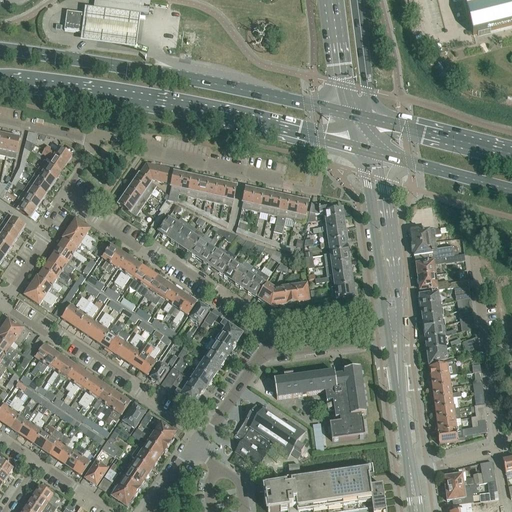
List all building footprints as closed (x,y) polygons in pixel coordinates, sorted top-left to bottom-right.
[(94,0),(95,2),(94,8),(106,10),(110,10),(117,11),(148,16),(149,14),(149,8),(150,3),(130,0),(94,0)] [(511,0),(463,0),(473,35),(511,25),(511,0)] [(83,34),(86,15),(67,12),(64,31),(83,34)] [(143,20),(86,12),(81,46),(86,47),(138,54),(139,45),(140,37),(142,28),(143,20)] [(35,145),(37,135),(28,133),(26,141),(35,145)] [(0,156),(6,158),(11,138),(1,136),(0,140),(0,156)] [(16,160),(20,140),(11,138),(6,158),(16,160)] [(26,141),(25,148),(32,152),(35,145),(26,141)] [(72,157),(59,149),(56,154),(47,147),(45,151),(67,166),(72,157)] [(24,150),(22,159),(26,162),(28,163),(33,156),(24,150)] [(67,166),(45,151),(42,155),(46,158),(43,162),(61,174),(67,166)] [(61,174),(43,162),(38,170),(56,182),(61,174)] [(171,185),(173,173),(177,174),(178,172),(155,167),(155,165),(152,164),(151,166),(147,165),(139,176),(151,184),(152,181),(171,185)] [(23,172),(24,171),(20,169),(19,170),(16,177),(19,179),(23,172)] [(56,182),(38,170),(33,178),(51,189),(56,182)] [(178,198),(179,196),(183,175),(177,174),(173,173),(171,185),(170,188),(171,189),(168,202),(167,202),(171,205),(172,203),(176,204),(178,200),(178,198)] [(187,198),(192,177),(183,175),(179,196),(187,198)] [(156,188),(151,184),(139,176),(134,183),(151,195),(156,188)] [(15,187),(19,179),(16,177),(11,184),(11,185),(13,186),(15,187)] [(196,200),(201,179),(192,177),(187,198),(196,200)] [(51,189),(33,178),(28,185),(46,197),(51,189)] [(205,202),(209,181),(201,179),(196,200),(205,202)] [(213,204),(218,183),(209,181),(205,202),(213,204)] [(8,193),(13,186),(11,185),(11,184),(9,183),(7,186),(4,191),(8,193)] [(151,195),(134,183),(129,191),(146,203),(151,195)] [(222,206),(227,185),(218,183),(213,204),(222,206)] [(46,197),(28,185),(23,193),(41,205),(46,197)] [(232,208),(236,187),(227,185),(222,206),(232,208)] [(250,212),(255,192),(246,190),(241,210),(250,212)] [(16,199),(8,193),(4,191),(0,196),(0,199),(3,201),(5,197),(14,203),(16,199)] [(146,203),(129,191),(124,198),(141,210),(146,203)] [(259,214),(264,194),(255,192),(250,212),(259,214)] [(41,205),(23,193),(18,200),(36,212),(41,205)] [(268,216),(273,196),(264,194),(259,214),(268,216)] [(277,218),(281,198),(273,196),(268,216),(277,218)] [(141,210),(124,198),(119,206),(135,218),(141,210)] [(277,218),(273,234),(282,235),(284,227),(290,200),(281,198),(277,218)] [(36,212),(18,200),(13,208),(30,220),(36,212)] [(184,208),(186,204),(178,200),(176,204),(184,208)] [(295,222),(299,202),(290,200),(284,227),(293,228),(295,222)] [(168,210),(171,205),(167,202),(166,202),(163,206),(168,210)] [(304,224),(308,204),(299,202),(295,222),(304,224)] [(192,212),(194,208),(186,204),(184,208),(192,212)] [(343,219),(342,211),(337,211),(337,208),(338,208),(338,207),(331,208),(325,209),(325,207),(311,204),(307,224),(315,223),(315,215),(318,216),(324,215),(324,222),(343,219)] [(164,215),(168,210),(163,206),(159,212),(161,213),(164,215)] [(178,215),(181,210),(176,207),(173,212),(178,215)] [(201,216),(203,212),(194,208),(192,212),(201,216)] [(209,220),(211,216),(203,212),(201,216),(209,220)] [(159,223),(164,215),(161,213),(156,220),(159,223)] [(25,228),(7,216),(2,224),(20,236),(25,228)] [(167,239),(178,222),(170,216),(158,233),(162,236),(162,237),(165,239),(166,238),(167,239)] [(219,221),(211,216),(209,220),(217,225),(219,221)] [(345,230),(344,225),(345,224),(344,220),(343,219),(324,222),(325,228),(318,230),(318,234),(345,230)] [(154,231),(159,223),(156,220),(150,228),(154,231)] [(175,244),(187,225),(180,220),(178,222),(167,239),(170,241),(170,242),(173,244),(175,244)] [(86,236),(89,230),(75,221),(69,230),(92,246),(95,242),(86,236)] [(228,225),(219,221),(217,225),(226,229),(228,225)] [(20,236),(2,224),(0,226),(0,233),(14,243),(20,236)] [(183,249),(195,230),(187,225),(175,244),(175,245),(178,247),(179,247),(183,249)] [(218,232),(210,228),(207,232),(215,237),(216,235),(218,232)] [(92,246),(69,230),(63,239),(64,240),(77,249),(81,244),(89,250),(92,246)] [(191,255),(204,236),(195,230),(183,249),(187,252),(187,253),(189,255),(191,255)] [(347,240),(346,236),(345,235),(345,230),(318,234),(319,239),(327,238),(328,244),(328,245),(346,242),(346,241),(347,240)] [(411,237),(412,247),(436,243),(435,237),(441,236),(440,233),(434,231),(422,232),(422,230),(410,232),(410,233),(409,233),(410,238),(411,237)] [(14,243),(0,233),(0,244),(9,251),(14,243)] [(235,242),(237,239),(238,237),(228,234),(224,240),(225,240),(224,241),(232,246),(234,243),(235,242)] [(204,236),(191,255),(191,256),(194,258),(195,258),(199,260),(212,241),(204,236)] [(214,239),(212,241),(199,260),(203,263),(203,264),(206,266),(207,266),(217,252),(213,249),(218,241),(214,239)] [(75,253),(77,249),(64,240),(59,248),(81,263),(81,264),(83,265),(86,261),(75,253)] [(349,253),(349,246),(347,247),(346,242),(328,245),(328,244),(320,245),(320,250),(328,249),(329,256),(349,253)] [(250,254),(256,246),(254,245),(246,243),(242,248),(250,254)] [(436,243),(412,247),(411,247),(412,253),(413,253),(414,258),(415,258),(415,263),(432,261),(458,257),(456,249),(437,251),(436,243)] [(9,251),(0,244),(0,255),(4,258),(9,251)] [(103,253),(106,248),(102,245),(98,250),(103,253)] [(105,272),(118,252),(110,246),(101,260),(106,263),(101,270),(105,272)] [(81,263),(59,248),(54,255),(75,270),(74,270),(76,271),(81,264),(81,263)] [(227,254),(219,249),(217,252),(207,266),(207,267),(210,269),(211,269),(215,271),(227,254)] [(270,259),(275,253),(265,249),(263,252),(270,257),(270,259)] [(99,259),(103,253),(98,250),(94,256),(99,259)] [(118,270),(126,257),(118,252),(105,272),(109,275),(114,268),(118,270)] [(233,263),(236,258),(228,253),(227,254),(215,271),(219,274),(219,275),(222,277),(223,276),(223,277),(233,263)] [(278,265),(284,256),(275,253),(270,259),(278,265)] [(349,253),(329,256),(324,257),(326,268),(331,268),(349,265),(348,260),(350,259),(349,253)] [(75,270),(54,255),(48,263),(69,277),(74,270),(75,270)] [(433,266),(465,262),(464,256),(458,257),(432,261),(432,263),(427,264),(427,265),(417,266),(418,272),(416,273),(417,277),(418,278),(418,279),(435,277),(433,266)] [(118,287),(134,262),(126,257),(118,270),(121,273),(114,284),(118,287)] [(314,270),(312,258),(306,259),(307,271),(314,270)] [(507,258),(495,260),(497,271),(509,270),(507,258)] [(91,270),(95,264),(91,261),(87,267),(91,270)] [(133,280),(142,268),(134,262),(118,287),(122,290),(130,278),(133,280)] [(69,277),(48,263),(43,271),(56,280),(58,277),(68,283),(71,279),(69,278),(69,277)] [(241,268),(233,263),(223,277),(224,277),(224,278),(226,280),(227,279),(231,282),(241,268)] [(239,287),(252,268),(244,263),(241,268),(231,282),(235,284),(235,286),(238,287),(239,287)] [(326,268),(327,279),(351,276),(350,271),(351,270),(351,266),(349,265),(331,268),(326,268)] [(87,276),(91,270),(87,267),(83,273),(87,276)] [(133,280),(128,288),(136,293),(150,273),(142,268),(133,280)] [(248,293),(261,273),(252,268),(239,287),(240,287),(240,289),(242,290),(244,290),(248,293)] [(248,293),(247,294),(250,296),(251,296),(255,298),(268,278),(271,274),(264,269),(261,273),(248,293)] [(56,280),(43,271),(38,278),(59,292),(61,289),(54,284),(56,280)] [(150,273),(136,293),(144,298),(149,291),(158,278),(150,273)] [(353,285),(353,282),(351,281),(351,276),(327,279),(315,281),(316,285),(333,283),(334,289),(334,290),(352,288),(352,287),(353,285)] [(81,285),(85,280),(80,277),(76,282),(81,285)] [(98,283),(90,278),(90,277),(87,282),(95,287),(98,283)] [(436,286),(435,277),(418,279),(418,280),(417,281),(418,284),(419,286),(420,292),(436,289),(437,292),(455,290),(469,288),(468,282),(436,286)] [(59,292),(38,278),(37,278),(30,287),(54,303),(57,299),(48,293),(51,289),(58,293),(59,292)] [(152,304),(165,283),(158,278),(149,291),(144,298),(152,303),(152,304)] [(511,278),(504,278),(503,295),(511,295),(511,278)] [(76,293),(81,285),(76,282),(71,290),(76,293)] [(98,283),(95,287),(101,292),(101,291),(104,287),(98,283)] [(152,303),(150,306),(154,309),(157,304),(161,307),(165,301),(173,289),(165,283),(152,304),(152,303)] [(90,295),(93,290),(87,286),(84,291),(90,295)] [(270,309),(275,291),(267,286),(257,299),(258,300),(257,301),(262,304),(263,303),(270,309)] [(309,303),(307,286),(295,288),(298,305),(299,305),(299,306),(304,305),(304,304),(309,303)] [(54,303),(30,287),(24,296),(39,306),(42,301),(51,307),(54,303)] [(298,305),(295,288),(284,289),(286,306),(288,306),(288,308),(293,307),(293,306),(298,305)] [(353,294),(354,293),(354,289),(352,288),(334,290),(334,289),(331,290),(332,296),(331,296),(332,302),(354,299),(353,294)] [(471,300),(469,288),(455,290),(457,302),(471,300)] [(110,298),(113,293),(108,289),(104,294),(110,298)] [(167,314),(181,294),(173,289),(165,301),(168,304),(163,311),(167,314)] [(286,306),(284,289),(275,291),(270,309),(280,307),(280,309),(286,308),(285,306),(286,306)] [(71,301),(76,293),(71,290),(66,297),(71,301)] [(96,299),(100,294),(93,290),(90,295),(96,299)] [(116,302),(120,297),(113,293),(110,298),(116,302)] [(175,319),(189,299),(181,294),(167,314),(168,314),(169,313),(172,315),(171,316),(175,319)] [(107,299),(101,295),(98,300),(103,304),(107,299)] [(421,297),(420,297),(420,301),(421,308),(423,308),(439,306),(438,295),(421,297)] [(65,310),(71,301),(66,297),(60,307),(65,310)] [(70,325),(86,301),(82,298),(74,310),(70,307),(61,319),(70,325)] [(187,318),(196,304),(189,299),(175,319),(172,323),(176,326),(184,316),(187,318)] [(129,304),(123,300),(120,305),(126,308),(129,304)] [(472,310),(471,300),(457,302),(458,313),(472,310)] [(78,330),(94,306),(86,301),(70,325),(78,330)] [(113,311),(116,306),(111,302),(107,307),(113,311)] [(132,312),(135,307),(129,304),(126,308),(132,312)] [(198,327),(208,312),(204,309),(203,307),(201,306),(199,306),(198,305),(189,320),(198,327)] [(85,335),(94,323),(90,320),(98,309),(94,306),(78,330),(85,335)] [(123,310),(116,306),(113,311),(119,314),(123,310)] [(423,308),(421,308),(422,312),(422,319),(423,319),(424,319),(424,320),(441,318),(439,306),(423,308)] [(61,316),(65,310),(60,307),(56,313),(61,316)] [(142,319),(145,314),(139,310),(136,315),(142,319)] [(473,320),(472,310),(458,313),(460,324),(473,320)] [(126,312),(124,311),(122,314),(130,319),(132,316),(126,312)] [(238,339),(241,334),(220,320),(222,316),(213,311),(211,314),(210,313),(203,323),(204,323),(208,326),(211,328),(214,323),(225,330),(222,335),(236,344),(239,340),(238,339)] [(93,340),(109,317),(105,314),(97,326),(94,323),(85,335),(93,340)] [(147,323),(151,318),(145,314),(142,319),(147,323)] [(135,325),(138,320),(132,316),(130,319),(129,321),(135,325)] [(109,334),(105,331),(113,320),(109,317),(93,340),(101,346),(109,334)] [(424,319),(423,319),(423,324),(424,331),(442,328),(441,318),(424,320),(424,319)] [(29,334),(8,320),(2,330),(22,344),(29,334)] [(473,320),(460,324),(462,334),(475,329),(473,320)] [(160,324),(154,321),(151,325),(157,329),(160,324)] [(148,327),(142,322),(139,327),(145,332),(148,327)] [(126,326),(121,323),(118,329),(114,326),(109,334),(101,346),(109,351),(122,331),(126,326)] [(168,330),(160,324),(157,329),(165,334),(168,330)] [(151,335),(154,330),(148,327),(145,332),(151,335)] [(442,328),(424,331),(425,338),(426,342),(427,342),(444,339),(456,335),(455,331),(443,335),(442,328)] [(22,344),(2,330),(0,332),(0,341),(11,348),(14,344),(19,348),(22,344)] [(173,340),(176,335),(168,330),(165,334),(173,340)] [(130,337),(122,331),(109,351),(117,356),(125,344),(130,337)] [(216,331),(210,340),(211,341),(230,353),(232,351),(233,351),(236,347),(235,346),(236,344),(222,335),(216,331)] [(163,337),(155,332),(153,336),(160,342),(163,337)] [(125,362),(141,338),(136,335),(128,346),(125,344),(117,356),(125,362)] [(171,342),(163,337),(160,342),(168,347),(171,342)] [(140,354),(137,352),(144,340),(141,338),(125,362),(132,367),(140,354)] [(427,342),(426,342),(427,349),(427,353),(429,353),(445,351),(444,339),(427,342)] [(477,350),(476,339),(463,344),(466,354),(477,350)] [(36,353),(42,343),(38,340),(34,345),(26,341),(23,345),(31,350),(36,353)] [(18,354),(10,349),(11,348),(0,341),(0,353),(12,361),(18,354)] [(226,359),(230,353),(211,341),(205,350),(210,353),(225,363),(227,360),(226,359)] [(38,372),(52,352),(44,346),(34,360),(39,363),(31,374),(35,377),(38,372)] [(140,372),(155,349),(151,347),(149,349),(145,347),(140,354),(132,367),(140,372)] [(156,365),(152,362),(160,351),(156,348),(155,349),(140,372),(148,377),(156,365)] [(182,361),(188,352),(183,349),(178,358),(182,361)] [(30,361),(36,353),(31,350),(25,358),(30,361)] [(199,359),(202,355),(195,351),(192,354),(199,359)] [(429,353),(427,353),(428,360),(429,367),(430,367),(448,362),(447,360),(452,359),(452,356),(446,357),(445,351),(429,353)] [(42,375),(47,368),(51,370),(59,357),(52,352),(38,372),(42,375)] [(12,361),(0,353),(0,364),(7,369),(12,361)] [(225,363),(210,353),(204,362),(218,371),(219,369),(220,370),(225,363)] [(171,360),(168,364),(172,367),(175,362),(177,358),(174,356),(171,360)] [(51,387),(67,362),(59,357),(51,370),(55,372),(47,384),(51,387)] [(25,370),(30,361),(25,358),(20,367),(25,370)] [(453,361),(429,369),(431,380),(449,378),(457,376),(455,366),(454,366),(453,361)] [(66,380),(75,367),(67,362),(51,387),(51,388),(54,390),(63,378),(66,380)] [(218,371),(204,362),(197,371),(213,381),(215,378),(214,377),(218,371)] [(155,382),(159,385),(169,371),(159,364),(150,379),(151,380),(151,382),(153,383),(155,382)] [(21,376),(25,370),(20,367),(16,373),(21,376)] [(70,393),(83,373),(75,367),(66,380),(70,383),(66,390),(69,393),(70,393)] [(175,382),(180,375),(182,372),(174,368),(161,387),(185,403),(184,404),(192,410),(194,407),(193,406),(195,404),(196,405),(200,399),(175,382)] [(336,376),(335,377),(334,373),(274,382),(277,400),(325,394),(326,403),(333,402),(335,420),(340,419),(340,424),(330,425),(332,442),(365,438),(363,421),(362,421),(361,416),(366,415),(360,369),(344,372),(345,375),(344,375),(343,371),(335,372),(336,376)] [(213,381),(197,371),(191,380),(205,390),(207,388),(208,388),(213,381)] [(82,391),(91,378),(83,373),(70,393),(69,393),(67,397),(71,399),(78,388),(82,391)] [(14,385),(19,378),(14,375),(10,382),(14,385)] [(190,382),(180,375),(175,382),(200,399),(205,392),(204,391),(205,390),(191,380),(190,382)] [(82,408),(99,383),(91,378),(82,391),(86,393),(78,405),(82,408)] [(450,388),(449,378),(431,380),(432,391),(450,388)] [(28,387),(31,382),(25,379),(22,384),(28,387)] [(10,391),(14,385),(10,382),(5,388),(10,391)] [(31,382),(28,387),(34,392),(37,388),(38,387),(35,385),(31,382)] [(98,401),(106,388),(99,383),(82,408),(86,410),(94,399),(98,401)] [(19,401),(23,395),(27,389),(19,384),(15,389),(20,393),(16,399),(15,398),(7,409),(4,407),(0,411),(0,422),(3,425),(19,401)] [(47,393),(39,388),(36,393),(44,398),(47,393)] [(97,418),(100,414),(114,393),(106,388),(98,401),(93,408),(97,411),(94,416),(97,418)] [(451,395),(450,388),(432,391),(434,402),(452,399),(457,399),(461,399),(460,394),(451,395)] [(34,395),(27,389),(23,395),(31,400),(34,395)] [(50,402),(53,397),(47,393),(44,398),(50,402)] [(105,424),(122,399),(114,393),(100,414),(105,416),(101,421),(105,424)] [(42,400),(34,395),(31,400),(39,405),(42,400)] [(59,408),(63,403),(57,399),(53,404),(59,408)] [(116,424),(130,404),(122,399),(105,424),(109,426),(112,421),(116,424)] [(452,399),(434,402),(436,413),(453,410),(452,399)] [(46,410),(50,405),(42,400),(39,405),(46,410)] [(10,430),(19,417),(16,415),(23,404),(19,401),(3,425),(10,430)] [(65,412),(68,407),(63,403),(59,408),(65,412)] [(58,410),(50,405),(46,410),(50,413),(54,416),(58,410)] [(244,425),(234,439),(241,444),(235,453),(258,469),(267,456),(274,460),(278,453),(288,460),(290,455),(298,460),(301,455),(304,450),(297,445),(304,434),(288,423),(286,427),(256,406),(244,425)] [(486,417),(485,406),(482,407),(482,406),(478,407),(474,408),(475,418),(486,417)] [(27,423),(32,415),(28,413),(30,410),(26,407),(19,417),(10,430),(19,435),(27,423)] [(134,430),(145,414),(144,413),(145,412),(139,409),(138,410),(135,407),(124,423),(134,430)] [(78,414),(70,408),(67,413),(75,419),(78,414)] [(66,416),(58,410),(54,416),(62,421),(66,416)] [(437,424),(455,421),(453,410),(436,413),(437,424)] [(40,420),(40,421),(42,416),(38,414),(31,425),(27,423),(19,435),(26,440),(40,420)] [(81,422),(84,417),(78,414),(75,419),(81,422)] [(147,415),(143,420),(149,424),(153,418),(147,415)] [(70,426),(74,421),(66,416),(62,421),(70,426)] [(486,417),(475,418),(471,419),(472,430),(479,429),(478,424),(484,423),(487,423),(486,417)] [(94,424),(85,419),(82,424),(90,429),(94,424)] [(34,446),(42,433),(39,431),(44,423),(40,421),(40,420),(26,440),(34,446)] [(78,431),(81,426),(74,421),(70,426),(74,428),(68,437),(72,439),(72,440),(74,437),(73,437),(77,431),(78,431)] [(455,421),(437,424),(439,434),(462,431),(460,421),(455,421)] [(486,434),(484,423),(478,424),(479,429),(472,430),(462,432),(462,431),(439,434),(437,435),(439,446),(457,444),(457,443),(465,442),(464,437),(486,434)] [(98,434),(101,429),(94,424),(90,429),(98,434)] [(175,434),(161,425),(154,434),(171,445),(174,440),(172,439),(175,434)] [(42,451),(55,431),(48,426),(43,433),(42,433),(34,446),(42,451)] [(89,432),(81,426),(78,431),(86,437),(89,432)] [(110,435),(101,429),(98,434),(106,440),(110,435)] [(171,445),(154,434),(151,439),(137,430),(134,434),(141,438),(149,444),(163,453),(164,454),(171,445)] [(50,456),(63,436),(55,431),(42,451),(50,456)] [(91,433),(88,438),(93,442),(97,437),(91,433)] [(71,442),(71,441),(63,436),(50,456),(58,461),(71,442)] [(74,454),(70,452),(78,440),(74,437),(72,440),(72,439),(71,441),(71,442),(58,461),(65,467),(74,454)] [(99,446),(102,441),(97,437),(93,442),(99,446)] [(120,451),(108,442),(107,442),(101,451),(108,456),(114,459),(120,451)] [(163,453),(149,444),(142,453),(157,462),(163,453)] [(74,454),(65,467),(73,472),(86,452),(79,447),(74,454)] [(137,450),(131,459),(136,462),(151,472),(154,468),(155,467),(157,464),(156,463),(157,462),(142,453),(137,450)] [(81,478),(90,465),(86,462),(90,455),(86,452),(73,472),(81,478)] [(511,472),(511,459),(502,461),(505,474),(511,472)] [(0,472),(8,478),(14,471),(12,470),(13,469),(10,466),(9,467),(0,461),(0,472)] [(151,472),(136,462),(130,471),(145,481),(145,480),(147,480),(148,477),(148,476),(151,472)] [(96,488),(108,471),(107,470),(108,469),(106,467),(106,468),(101,465),(99,467),(94,463),(91,467),(94,469),(86,481),(90,483),(90,485),(94,487),(95,486),(96,488)] [(369,478),(374,477),(372,468),(368,469),(367,464),(367,463),(366,463),(366,464),(307,473),(307,477),(293,480),(287,480),(287,481),(293,480),(294,489),(286,490),(285,488),(267,491),(267,492),(265,492),(266,498),(265,499),(267,508),(267,511),(286,511),(289,511),(288,511),(354,511),(372,509),(372,511),(386,511),(382,487),(375,488),(375,490),(371,490),(369,478)] [(495,483),(492,464),(480,466),(482,475),(474,476),(476,487),(495,483)] [(299,466),(288,467),(289,474),(300,473),(299,466)] [(125,467),(119,476),(124,480),(139,490),(145,481),(130,471),(125,467)] [(8,478),(0,472),(0,483),(3,486),(8,478)] [(474,487),(474,486),(473,480),(466,481),(465,473),(458,474),(459,477),(443,479),(444,485),(445,484),(446,490),(474,487)] [(135,500),(119,489),(115,487),(111,492),(108,490),(112,484),(104,479),(98,488),(127,508),(130,504),(131,505),(135,500)] [(139,490),(124,480),(119,489),(135,500),(141,491),(139,490)] [(476,495),(476,491),(475,486),(474,486),(474,487),(446,490),(447,496),(446,497),(446,502),(452,501),(453,507),(470,505),(473,505),(472,496),(476,495)] [(58,501),(45,492),(45,491),(42,488),(41,489),(40,489),(35,496),(59,511),(61,509),(55,505),(58,501)] [(498,502),(497,494),(479,496),(480,504),(498,502)] [(59,511),(35,496),(30,504),(42,511),(49,511),(51,511),(59,511)]
